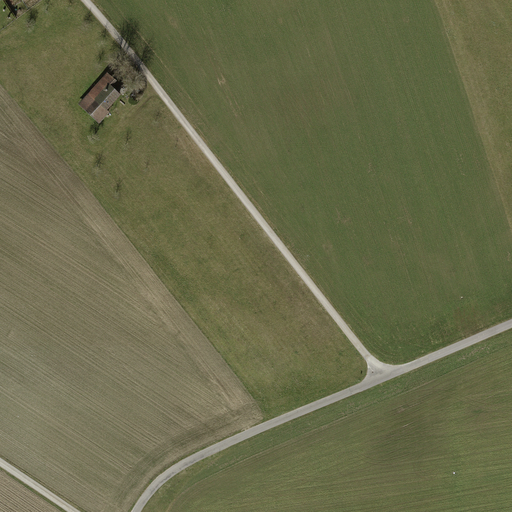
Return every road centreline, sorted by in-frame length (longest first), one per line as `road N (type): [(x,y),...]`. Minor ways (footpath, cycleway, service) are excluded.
road 1 (track): [(381,378),(85,0)]
road 2 (track): [(511,323),(211,450),(159,481),(136,511)]
